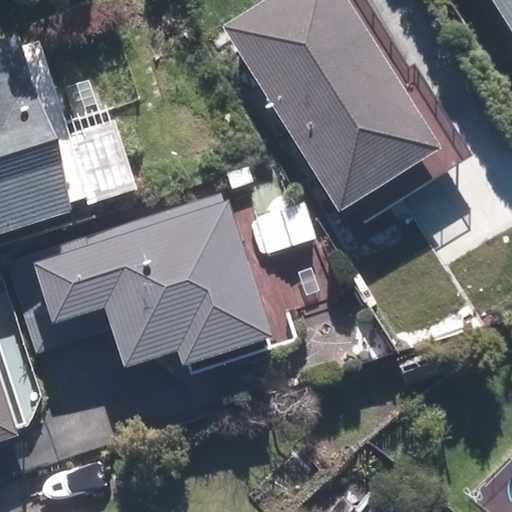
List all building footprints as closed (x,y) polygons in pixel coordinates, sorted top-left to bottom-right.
[(368,0),(273,0),(234,27),(368,224),(397,205),(424,245),(434,238),(450,262),(511,219),(511,196),(468,131),(461,136),(368,0)] [(0,237),(98,208),(96,201),(147,185),(124,110),(76,124),(59,67),(39,73),(26,32),(0,39),(0,237)] [(292,335),(242,182),(45,246),(70,321),(124,303),(145,367),(198,350),(203,365),(292,335)] [(0,284),(0,444),(48,428),(0,284)] [(447,438),(415,410),(384,445),(416,474),(447,438)]
